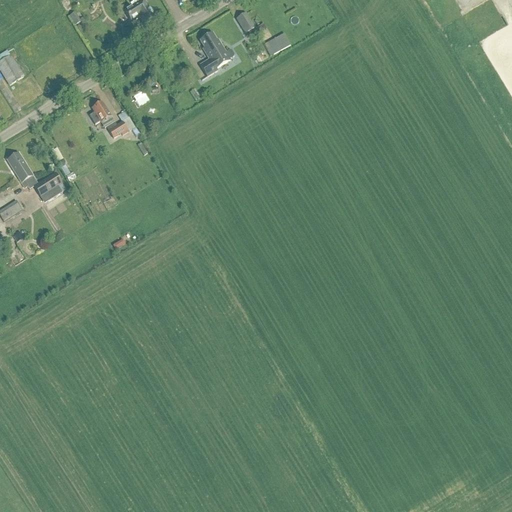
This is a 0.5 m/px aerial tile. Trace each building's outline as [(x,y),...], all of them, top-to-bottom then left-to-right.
[(131,24),(138,20),(143,28),(154,21),(141,0),(139,0),(130,6),(131,7),(126,11),(127,12),(125,13),(131,24)] [(85,23),(89,20),(83,11),(78,14),(85,23)] [(69,18),(75,28),(77,26),(80,24),(75,15),(72,16),(69,18)] [(245,37),(255,30),(246,16),(236,22),(245,37)] [(293,43),(298,41),(295,31),(289,33),(293,43)] [(216,74),(215,72),(229,63),(229,62),(232,60),(233,58),(231,54),(228,53),(225,56),(219,46),(217,47),(212,37),(200,44),(207,57),(206,58),(208,63),(199,68),(206,80),(216,74)] [(284,37),(267,46),(273,57),(290,47),(284,37)] [(23,79),(10,58),(7,53),(0,56),(0,73),(9,88),(23,79)] [(140,95),(146,105),(156,99),(150,90),(140,95)] [(194,92),(189,95),(194,103),(199,99),(194,92)] [(102,106),(91,112),(98,123),(92,126),(98,135),(106,130),(113,142),(121,137),(122,138),(128,135),(122,125),(113,130),(111,127),(114,126),(102,106)] [(122,125),(128,135),(128,134),(135,130),(129,120),(121,124),(122,125)] [(40,200),(41,200),(45,207),(62,197),(58,189),(61,187),(54,176),(37,187),(18,156),(7,164),(24,191),(31,186),(40,200)] [(10,194),(21,189),(18,183),(7,188),(10,194)] [(0,219),(3,225),(10,221),(22,213),(15,203),(0,212),(0,219)] [(8,224),(1,230),(6,236),(13,231),(8,224)] [(13,238),(16,245),(22,242),(18,235),(13,238)]
